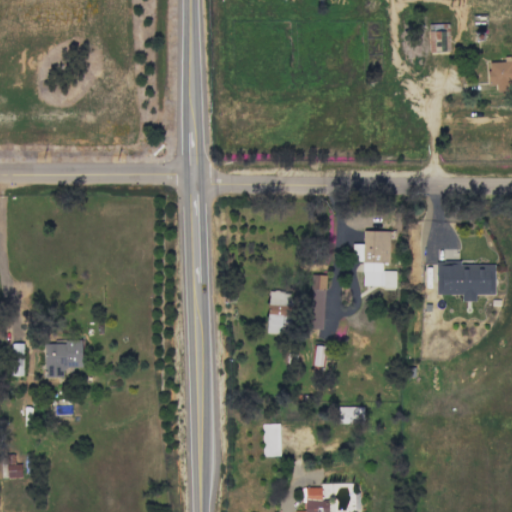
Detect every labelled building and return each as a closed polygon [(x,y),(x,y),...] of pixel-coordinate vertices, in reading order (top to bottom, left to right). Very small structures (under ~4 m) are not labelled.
[(427,24),(427,52),(448,51),(448,23),(427,24)] [(511,57),(504,57),(504,61),(486,62),(486,84),(495,84),(496,91),(508,91),(508,84),(511,83),(511,57)] [(388,231),(362,230),(361,244),(351,244),(351,261),(362,261),(361,286),(394,286),(394,271),(381,270),(381,263),(388,263),(388,231)] [(493,294),(493,263),(435,263),(435,294),(461,294),(461,301),(474,301),(474,294),(493,294)] [(322,329),(324,275),(310,275),(308,328),(322,329)] [(265,332),(288,334),(291,292),(269,290),(265,332)] [(43,377),(62,377),(62,367),(85,367),(86,355),(80,355),(80,340),(64,340),(64,344),(43,343),(43,377)] [(362,424),(363,407),(337,406),(337,423),(362,424)] [(278,423),(261,424),(262,456),(279,455),(278,423)] [(6,478),(20,477),(20,464),(14,464),(14,454),(5,454),(6,478)] [(327,511),(327,501),(320,502),(319,487),(303,487),(303,511),(327,511)]
